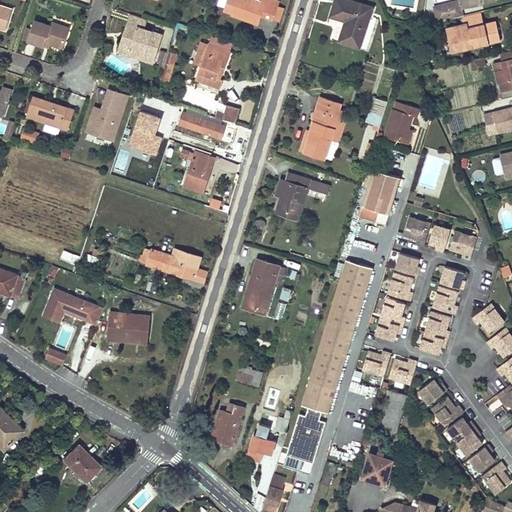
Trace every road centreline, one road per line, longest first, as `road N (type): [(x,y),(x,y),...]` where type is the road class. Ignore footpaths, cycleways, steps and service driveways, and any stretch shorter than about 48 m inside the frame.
road 1 (residential): [(162,444),(303,0)]
road 2 (residential): [(447,374),(403,349),(429,263),(435,257),(476,275)]
road 3 (residential): [(162,444),(0,348)]
road 4 (residential): [(0,53),(52,71),(70,67),(99,0)]
